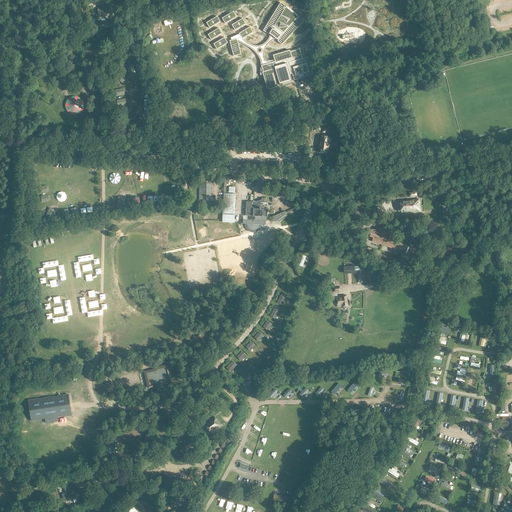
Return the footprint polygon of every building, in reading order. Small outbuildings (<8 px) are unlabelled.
[(280,3),(265,35),(277,39),(283,47),(308,21),(280,3)] [(101,20),(101,19),(101,21),(105,21),(105,19),(112,18),(111,5),(104,5),(105,9),(98,10),(99,18),(98,18),(98,19),(98,20),(99,21),(100,21),(101,20)] [(238,12),(224,17),(226,22),(240,17),(238,12)] [(221,17),(206,22),(208,29),(223,24),(221,17)] [(250,29),(240,32),(242,38),(252,35),(250,29)] [(223,31),(209,35),(211,41),(225,37),(223,31)] [(241,38),(231,40),(233,55),(243,54),(241,38)] [(226,40),(212,45),(215,51),(228,45),(226,40)] [(86,48),(86,58),(100,57),(99,47),(86,48)] [(275,62),(261,65),(265,85),(312,76),(307,57),(301,59),(299,52),(274,58),(275,62)] [(132,79),(128,87),(133,90),(138,83),(132,79)] [(321,144),(330,146),(331,141),(330,141),(330,137),(322,136),(321,144)] [(330,146),(321,144),(319,153),(327,154),(328,151),(329,151),(330,146)] [(52,168),(51,178),(68,179),(67,191),(82,192),(83,180),(125,184),(124,196),(140,197),(141,185),(158,187),(158,177),(134,175),(135,172),(131,172),(130,175),(80,170),(80,168),(76,167),(76,170),(52,168)] [(211,184),(211,182),(202,181),(202,183),(202,189),(200,189),(199,201),(208,202),(209,198),(212,199),(212,184),(211,184)] [(222,222),(235,223),(236,194),(224,194),(222,222)] [(246,216),(247,216),(247,219),(243,219),(243,224),(247,224),(248,227),(250,229),(253,230),(256,229),(259,227),(260,224),(266,225),(266,221),(267,221),(267,217),(268,203),(265,203),(265,199),(262,198),(262,200),(260,200),(260,201),(257,201),(257,202),(247,202),(246,216)] [(419,199),(403,201),(403,203),(398,204),(398,211),(404,210),(404,213),(420,212),(419,199)] [(272,208),(272,214),(274,214),(281,215),(273,217),(273,222),(279,222),(279,220),(287,215),(285,212),(280,214),(279,213),(279,208),(272,208)] [(24,225),(32,224),(32,214),(23,215),(24,225)] [(394,242),(395,239),(392,238),(391,231),(377,232),(377,229),(370,230),(367,236),(374,238),(372,242),(382,245),(401,252),(408,255),(409,253),(414,255),(420,238),(419,237),(420,235),(414,233),(415,232),(411,230),(405,231),(406,239),(411,241),(409,248),(394,242)] [(434,259),(454,251),(451,243),(431,251),(434,259)] [(359,271),(360,283),(365,283),(364,266),(361,267),(361,266),(354,266),(344,267),(344,274),(355,273),(355,271),(359,271)] [(281,294),(277,302),(283,305),(287,297),(281,294)] [(342,299),(337,300),(337,307),(343,306),(343,307),(348,306),(350,306),(350,303),(348,303),(347,296),(342,297),(342,299)] [(274,308),(270,316),(275,319),(280,311),(274,308)] [(267,321),(263,327),(268,330),(272,324),(267,321)] [(259,331),(254,337),(259,341),(264,335),(259,331)] [(440,337),(439,344),(445,346),(447,339),(440,337)] [(251,341),(246,347),(250,351),(255,345),(251,341)] [(433,364),(441,365),(442,361),(439,361),(440,355),(444,356),(444,353),(441,352),(442,348),(436,347),(433,364)] [(242,351),(237,356),(241,361),(246,355),(242,351)] [(475,364),(475,359),(471,359),(470,368),(479,368),(479,364),(475,364)] [(230,372),(237,365),(232,361),(226,367),(230,372)] [(168,366),(156,369),(156,370),(146,372),(149,387),(160,385),(161,388),(172,385),(168,366)] [(430,377),(429,384),(438,386),(438,382),(435,382),(436,378),(430,377)] [(355,382),(347,391),(350,394),(358,385),(355,382)] [(339,383),(331,392),(334,395),(342,386),(339,383)] [(321,387),(315,395),(318,397),(324,390),(321,387)] [(306,388),(299,395),(302,397),(309,390),(306,388)] [(275,389),(269,395),(272,398),(278,391),(275,389)] [(289,389),(283,395),(286,398),(292,391),(289,389)] [(429,391),(424,390),(421,404),(427,405),(429,391)] [(443,394),(438,393),(435,407),(441,408),(443,394)] [(32,421),(45,419),(46,423),(59,421),(58,417),(72,415),(69,395),(29,401),(32,421)] [(456,396),(450,395),(448,409),(453,410),(456,396)] [(469,399),(464,398),(461,412),(467,413),(469,399)] [(483,401),(477,400),(475,413),(480,415),(483,401)] [(203,426),(209,433),(216,428),(217,429),(222,425),(215,417),(203,426)] [(412,424),(417,428),(423,422),(418,417),(412,424)] [(509,418),(502,417),(502,420),(499,420),(498,429),(510,430),(510,421),(509,421),(509,418)] [(222,436),(227,443),(231,440),(226,433),(222,436)] [(104,440),(106,455),(115,454),(113,439),(104,440)] [(438,460),(436,469),(432,468),(432,471),(439,473),(442,461),(438,460)] [(393,471),(390,469),(388,473),(398,479),(401,475),(393,470),(393,471)] [(390,489),(391,487),(382,481),(381,483),(390,489)] [(68,499),(76,496),(80,495),(76,483),(64,487),(66,494),(64,494),(66,499),(68,498),(68,499)] [(141,501),(148,491),(145,489),(138,500),(141,501)] [(291,506),(291,503),(292,495),(274,494),(273,505),(291,506)] [(368,502),(366,506),(374,510),(376,506),(368,502)]
